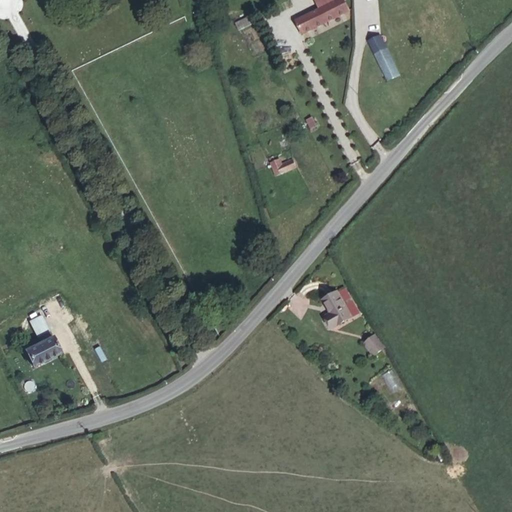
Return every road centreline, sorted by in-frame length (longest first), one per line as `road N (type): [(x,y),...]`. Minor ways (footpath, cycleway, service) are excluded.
road 1 (tertiary): [(0,445),(119,412),(205,366),(511,31)]
road 2 (unknown): [(205,366),(21,10)]
